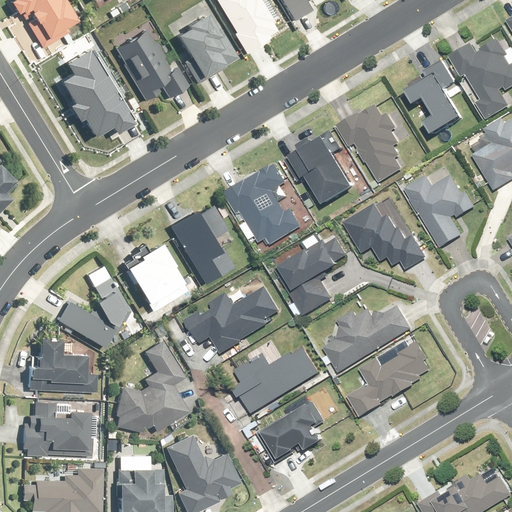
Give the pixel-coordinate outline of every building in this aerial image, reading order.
[(47,46),(51,53),(73,39),(69,32),(71,30),(68,27),(80,20),(67,0),(13,0),(12,1),(24,21),(26,20),(43,48),(47,46)] [(218,0),(237,31),(235,32),(249,56),(270,43),(268,39),(272,36),(272,34),(280,29),(262,0),(218,0)] [(284,0),(297,21),(316,10),(309,0),(284,0)] [(191,27),(179,35),(206,78),(240,56),(221,26),(219,28),(209,12),(190,25),(191,27)] [(148,29),(116,48),(126,64),(125,65),(145,101),(165,89),(170,98),(191,86),(179,65),(172,69),(148,29)] [(90,122),(87,124),(93,133),(96,132),(98,136),(115,125),(118,130),(137,119),(109,72),(106,74),(84,37),(59,52),(65,62),(68,61),(74,72),(64,79),(71,90),(67,93),(73,102),(69,104),(80,121),(87,117),(90,122)] [(466,78),(471,74),(485,99),(480,102),(490,118),(511,105),(511,104),(503,89),(510,86),(511,90),(511,89),(511,46),(508,39),(505,41),(503,38),(481,52),(475,42),(452,55),(466,78)] [(451,95),(459,90),(455,84),(447,88),(445,85),(452,80),(440,59),(420,70),(425,79),(410,87),(405,90),(413,105),(424,99),(434,117),(423,123),(430,134),(435,131),(462,115),(451,95)] [(374,102),(335,124),(348,146),(354,143),(357,148),(356,149),(363,162),(365,161),(377,182),(401,168),(395,157),(398,155),(392,145),(398,142),(390,128),(394,125),(386,111),(381,114),(374,102)] [(511,121),(510,123),(507,119),(489,129),(491,132),(483,137),(489,148),(477,155),(498,189),(511,180),(511,121)] [(297,151),(286,157),(299,179),(304,177),(321,204),(350,187),(335,163),(340,160),(323,132),(310,139),(309,138),(294,147),(297,151)] [(240,215),(244,212),(263,243),(271,238),(275,245),(302,228),(290,208),(285,211),(278,201),(283,197),(278,189),(289,182),(277,163),(227,194),(240,215)] [(0,210),(14,197),(9,192),(19,183),(2,164),(0,165),(0,210)] [(425,175),(403,188),(438,248),(461,235),(452,220),(451,217),(455,215),(456,217),(474,207),(465,192),(460,194),(449,175),(431,185),(425,175)] [(381,202),(348,221),(367,254),(378,247),(385,261),(391,258),(396,266),(406,261),(411,268),(431,257),(419,235),(412,239),(405,226),(401,228),(393,214),(389,216),(381,202)] [(199,208),(172,224),(206,283),(235,266),(217,236),(229,228),(223,218),(228,214),(223,205),(217,208),(215,204),(201,212),(199,208)] [(307,243),(312,251),(278,271),(298,303),(300,302),(308,315),(337,298),(326,281),(341,272),(338,268),(345,263),(342,259),(351,254),(341,238),(337,241),(333,235),(324,241),(320,235),(307,243)] [(165,241),(147,252),(143,245),(130,252),(133,258),(125,263),(128,268),(126,269),(134,283),(138,280),(151,300),(149,302),(154,310),(142,317),(148,326),(193,298),(190,294),(193,293),(176,265),(179,263),(165,241)] [(131,313),(111,275),(94,285),(101,298),(98,299),(111,323),(131,313)] [(284,310),(269,287),(239,306),(230,292),(213,303),(218,309),(208,315),(206,311),(189,322),(196,333),(198,332),(206,344),(215,337),(226,355),(246,342),(245,340),(271,324),(269,320),(284,310)] [(70,300),(59,319),(107,347),(118,328),(70,300)] [(343,373),(417,330),(403,306),(385,316),(383,311),(375,315),(373,310),(361,316),(357,310),(340,320),(342,323),(331,329),(338,342),(328,348),(343,373)] [(31,354),(29,388),(98,392),(99,374),(88,373),(89,353),(64,352),(64,339),(43,338),(42,355),(31,354)] [(186,377),(164,340),(142,353),(154,372),(145,377),(150,385),(142,390),(121,386),(117,415),(119,415),(118,427),(143,431),(144,427),(156,428),(157,431),(196,407),(180,381),(186,377)] [(430,357),(421,341),(402,352),(403,355),(386,366),(381,360),(363,371),(372,384),(352,396),(365,418),(386,405),(384,403),(398,395),(399,397),(418,386),(416,383),(425,378),(424,376),(435,369),(428,358),(430,357)] [(256,413),(324,375),(308,347),(283,361),(271,342),(249,354),(253,361),(240,368),(249,384),(226,396),(238,417),(253,409),(256,413)] [(92,456),(92,410),(85,410),(85,404),(57,404),(57,402),(34,401),(34,414),(29,414),(29,423),(23,423),(23,449),(27,448),(27,455),(52,455),(52,448),(71,448),(72,456),(92,456)] [(329,420),(318,402),(270,431),(286,458),(310,443),(314,450),(329,440),(319,425),(329,420)] [(195,433),(167,447),(187,489),(179,493),(187,511),(194,511),(233,493),(231,488),(242,483),(226,451),(216,456),(210,443),(201,447),(195,433)] [(486,511),(511,496),(511,488),(498,466),(475,480),(472,474),(456,483),(459,488),(446,496),(443,491),(422,505),(426,511),(486,511)] [(102,511),(104,468),(78,467),(78,475),(66,475),(66,481),(36,481),(36,484),(25,483),(25,499),(32,499),(32,511),(45,511),(44,511),(102,511)] [(164,495),(165,469),(119,467),(118,496),(113,496),(111,511),(173,511),(174,496),(164,495)]
